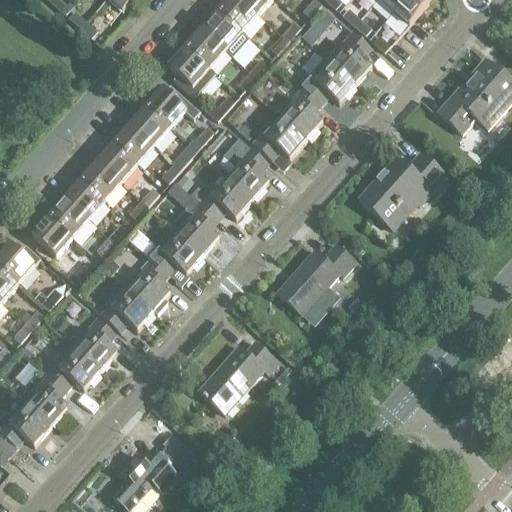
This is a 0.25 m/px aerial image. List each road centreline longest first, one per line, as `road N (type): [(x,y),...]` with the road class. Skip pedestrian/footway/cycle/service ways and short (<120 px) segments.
road 1 (residential): [(36,511),(486,2)]
road 2 (tertiary): [(306,511),(511,279)]
road 3 (residential): [(2,204),(183,0)]
